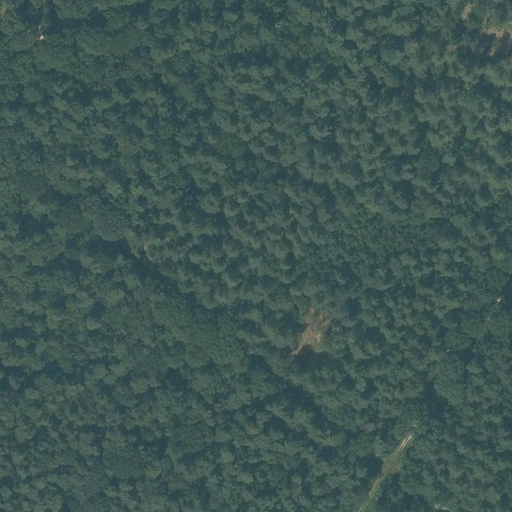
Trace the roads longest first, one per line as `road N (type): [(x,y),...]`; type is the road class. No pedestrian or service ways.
road 1 (track): [(441,511),(0,140)]
road 2 (track): [(353,511),(511,254)]
